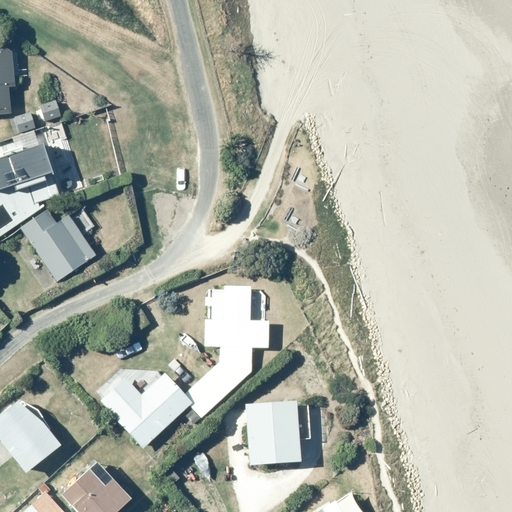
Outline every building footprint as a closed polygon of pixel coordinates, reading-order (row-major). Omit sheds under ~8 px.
[(0,109),(22,107),(16,46),(0,47),(0,109)] [(43,108),(20,113),(24,131),(47,126),(43,108)] [(39,188),(44,203),(68,195),(60,172),(66,170),(51,126),(18,138),(22,151),(0,158),(0,164),(8,189),(26,183),(29,191),(39,188)] [(90,223),(81,209),(62,222),(54,211),(27,229),(62,281),(101,254),(83,228),(90,223)] [(268,318),(269,296),(266,290),(257,284),(213,282),(212,317),(210,345),(225,346),(224,361),(191,392),(173,371),(147,394),(131,376),(106,399),(149,446),(196,403),(207,415),(257,371),(258,345),(275,346),(276,319),(268,318)] [(71,444),(32,395),(0,420),(0,425),(36,471),(71,444)] [(312,460),(307,399),(255,403),(259,463),(312,460)] [(115,486),(99,466),(64,494),(78,511),(124,511),(141,499),(124,478),(115,486)] [(69,511),(52,491),(27,511),(69,511)]
